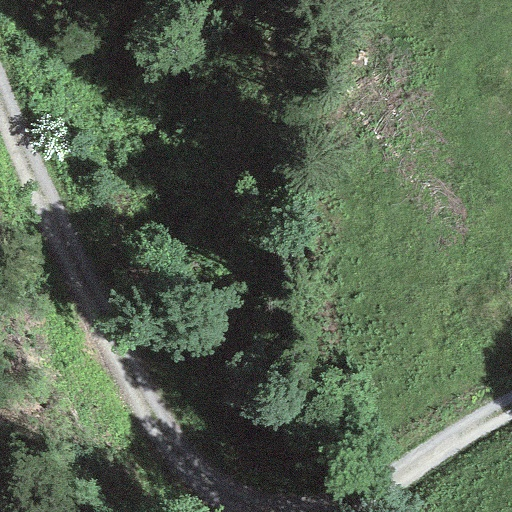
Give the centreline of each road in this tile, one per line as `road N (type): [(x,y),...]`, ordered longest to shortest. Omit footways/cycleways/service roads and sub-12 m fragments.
road 1 (track): [(0,76),(52,219),(178,441),(230,496),(264,511)]
road 2 (track): [(319,511),(364,502),(483,417),(511,407)]
